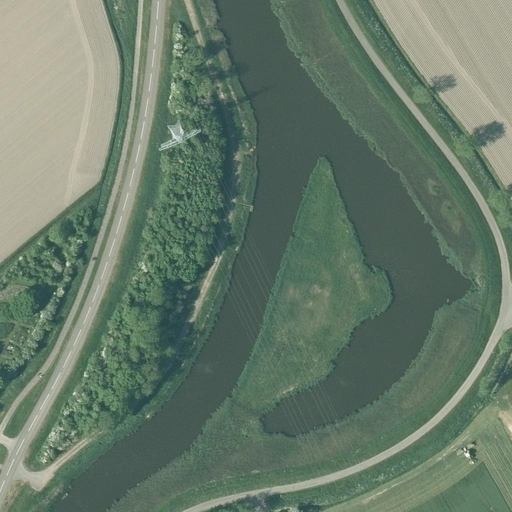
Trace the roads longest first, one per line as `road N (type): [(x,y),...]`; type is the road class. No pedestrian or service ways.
road 1 (unclassified): [(190,511),(326,479),(391,452),(448,406),(497,332),(505,277),(494,226),(339,0)]
road 2 (track): [(52,468),(119,418),(167,365),(224,235),(231,137),(186,0)]
road 3 (tertiary): [(157,0),(147,109),(117,234),(85,320),(0,494)]
